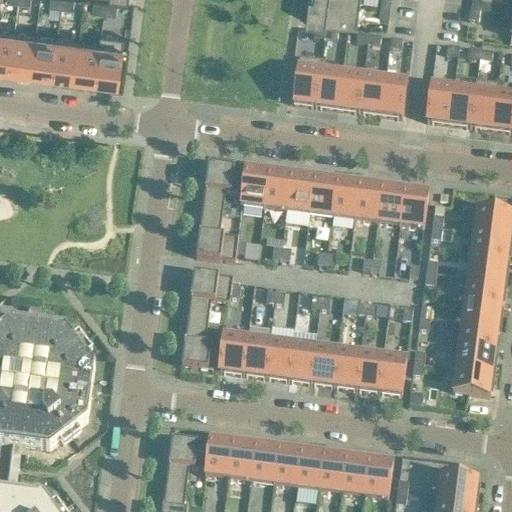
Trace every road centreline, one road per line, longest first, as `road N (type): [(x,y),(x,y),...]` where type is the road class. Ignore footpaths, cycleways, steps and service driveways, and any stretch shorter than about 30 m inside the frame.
road 1 (residential): [(511,447),(132,397)]
road 2 (residential): [(511,174),(167,128)]
road 3 (residential): [(132,397),(167,128)]
road 4 (residential): [(167,128),(0,105)]
road 5 (residential): [(167,128),(184,0)]
